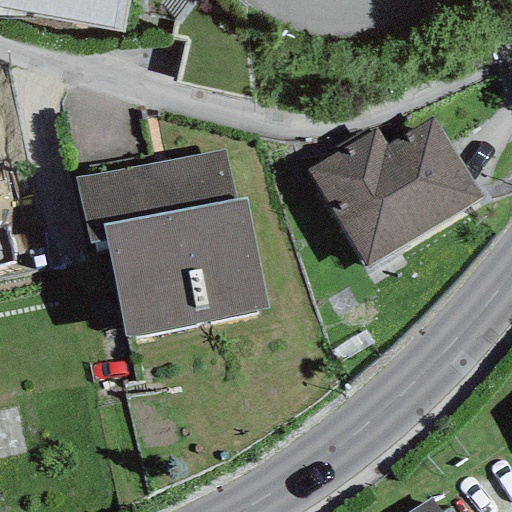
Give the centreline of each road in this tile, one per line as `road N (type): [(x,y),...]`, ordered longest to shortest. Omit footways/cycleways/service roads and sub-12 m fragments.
road 1 (residential): [(511,57),(277,134),(0,53)]
road 2 (unclassified): [(511,278),(410,396),(249,511)]
